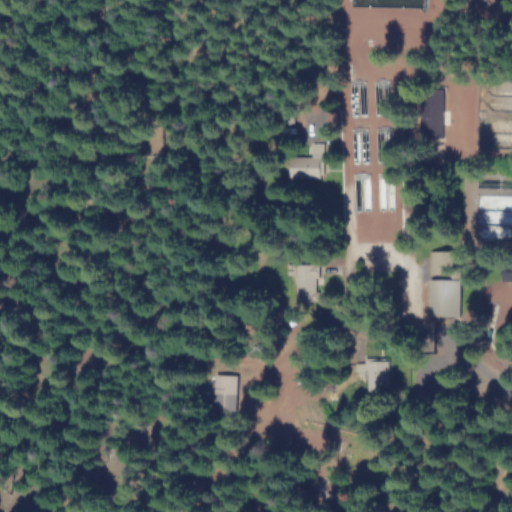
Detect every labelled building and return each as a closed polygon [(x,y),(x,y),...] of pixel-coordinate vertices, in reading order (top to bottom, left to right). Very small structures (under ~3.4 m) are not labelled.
[(433,136),(442,136),(444,87),(424,86),(423,126),(433,126),(433,136)] [(292,177),(324,176),(324,155),(291,156),(292,177)] [(296,302),(319,302),(320,262),(296,262),(296,302)] [(430,316),(460,316),(459,276),(429,277),(430,316)] [(237,415),(238,374),(216,373),(215,415),(237,415)]
